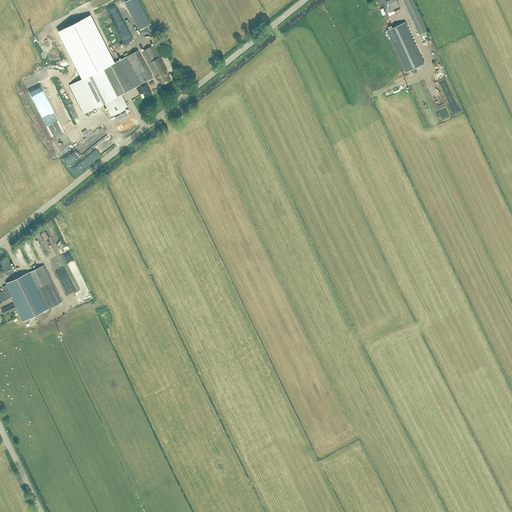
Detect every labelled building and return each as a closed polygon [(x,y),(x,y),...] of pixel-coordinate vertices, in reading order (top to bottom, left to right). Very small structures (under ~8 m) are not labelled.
[(150,23),(137,0),(126,0),(124,1),(139,30),(150,23)] [(388,12),(400,6),(396,0),(382,0),(388,12)] [(403,0),(420,35),(428,32),(413,0),(403,0)] [(124,20),(129,18),(121,1),(115,4),(124,20)] [(119,26),(122,24),(113,5),(105,9),(114,28),(115,27),(123,43),(129,40),(123,27),(120,28),(119,26)] [(82,78),(70,85),(84,113),(104,103),(111,116),(128,108),(121,94),(136,87),(140,84),(151,78),(136,51),(125,56),(126,57),(113,63),(89,16),(59,31),(82,78)] [(405,22),(387,30),(406,72),(424,64),(405,22)] [(171,80),(166,71),(167,70),(153,44),(142,51),(157,80),(158,79),(161,85),(171,80)] [(140,94),(142,93),(145,97),(151,93),(148,88),(149,88),(146,83),(139,87),(137,89),(140,94)] [(136,127),(130,113),(121,116),(127,130),(136,127)] [(14,272),(9,262),(7,257),(0,260),(0,261),(2,266),(2,265),(7,275),(14,272)] [(59,257),(49,261),(51,265),(61,262),(59,257)] [(73,292),(62,262),(51,266),(55,278),(58,277),(65,295),(73,292)] [(43,266),(28,273),(46,310),(61,302),(43,266)] [(46,310),(28,273),(6,283),(7,284),(2,287),(4,290),(8,298),(8,299),(12,297),(23,321),(46,310)] [(4,290),(0,291),(0,299),(1,302),(8,298),(4,290)] [(12,303),(0,309),(3,315),(15,309),(12,303)]
